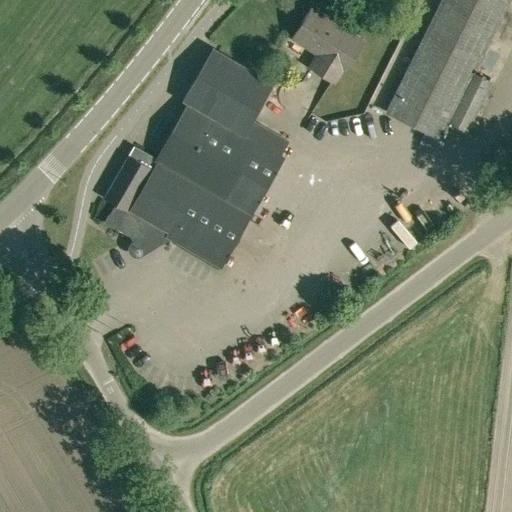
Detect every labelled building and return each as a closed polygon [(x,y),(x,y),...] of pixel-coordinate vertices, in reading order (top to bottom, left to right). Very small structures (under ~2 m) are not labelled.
[(419,144),(433,151),(449,120),(467,129),(490,81),(473,72),(508,0),(441,0),(387,110),(426,129),(419,144)] [(309,66),(334,82),(342,69),(344,70),(363,41),(311,7),(292,37),(317,53),(309,66)] [(168,236),(220,266),(283,156),(279,154),(287,140),(251,119),(273,82),(212,47),(182,100),(188,103),(156,158),(134,146),(129,154),(128,154),(104,197),(105,197),(115,203),(105,221),(130,235),(133,241),(141,236),(147,240),(154,236),(161,240),(168,236)] [(356,111),(346,113),(353,140),(363,138),(356,111)] [(377,137),(387,141),(394,125),(384,121),(377,137)] [(324,145),(335,146),(336,127),(326,126),(324,145)]
